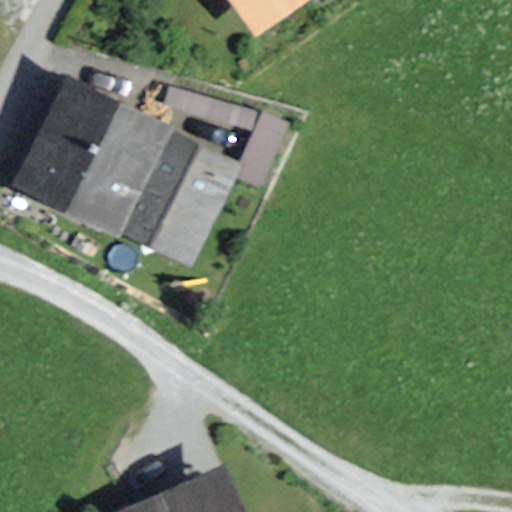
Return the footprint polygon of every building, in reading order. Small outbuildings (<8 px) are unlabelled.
[(225,0),(250,33),(294,0),(225,0)] [(168,121),(61,72),(7,189),(112,237),(117,226),(160,129),(168,121)] [(188,91),(182,114),(246,129),(240,157),(273,164),(285,114),(188,91)] [(185,255),(228,158),(160,129),(117,226),(185,255)] [(236,511),(217,467),(109,511),(236,511)]
